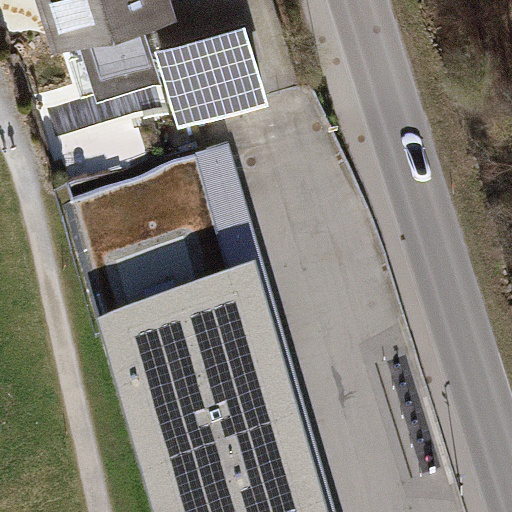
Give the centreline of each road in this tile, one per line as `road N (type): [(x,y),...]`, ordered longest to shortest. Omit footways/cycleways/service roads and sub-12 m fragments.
road 1 (tertiary): [(356,0),(511,496)]
road 2 (track): [(0,135),(27,199),(93,511)]
